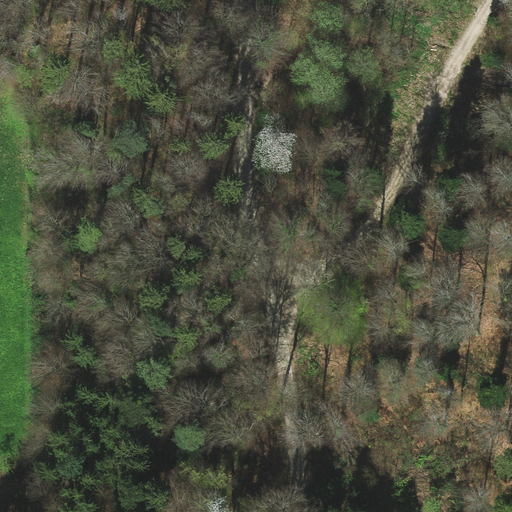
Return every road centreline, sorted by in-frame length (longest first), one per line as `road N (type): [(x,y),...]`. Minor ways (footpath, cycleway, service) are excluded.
road 1 (track): [(275,289),(333,263),(360,238),(494,0)]
road 2 (track): [(246,0),(275,289)]
road 3 (track): [(174,511),(275,289)]
road 4 (track): [(275,289),(301,511)]
